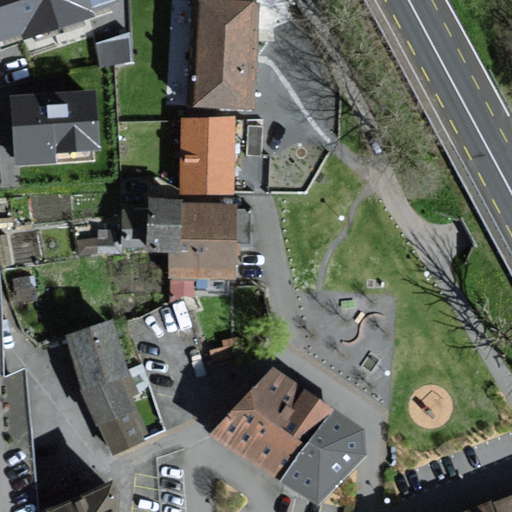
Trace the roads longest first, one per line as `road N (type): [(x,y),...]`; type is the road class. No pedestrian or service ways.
road 1 (residential): [(291,348),(251,370),(178,438),(107,471),(86,462),(29,356)]
road 2 (primary): [(409,0),(511,194)]
